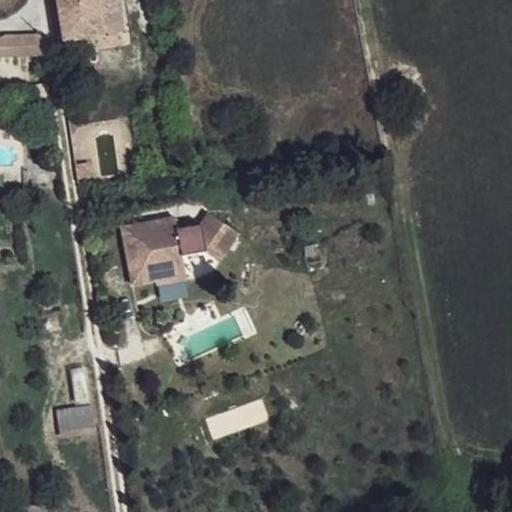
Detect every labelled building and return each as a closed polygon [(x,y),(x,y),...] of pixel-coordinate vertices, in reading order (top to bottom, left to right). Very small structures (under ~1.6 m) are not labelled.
[(117,0),(59,0),(65,41),(122,33),(117,0)] [(41,36),(6,34),(0,38),(0,54),(44,53),(41,36)] [(411,81),(392,84),(395,102),(415,99),(411,81)] [(175,219),(130,227),(134,244),(137,260),(129,261),(133,284),(154,280),(152,272),(148,248),(179,242),(182,255),(203,251),(217,261),(236,234),(206,214),(198,226),(177,230),(175,219)] [(130,227),(122,229),(125,246),(134,244),(130,227)] [(154,280),(155,284),(186,278),(183,267),(152,272),(154,280)] [(56,411),(61,437),(95,430),(90,405),(56,411)]
